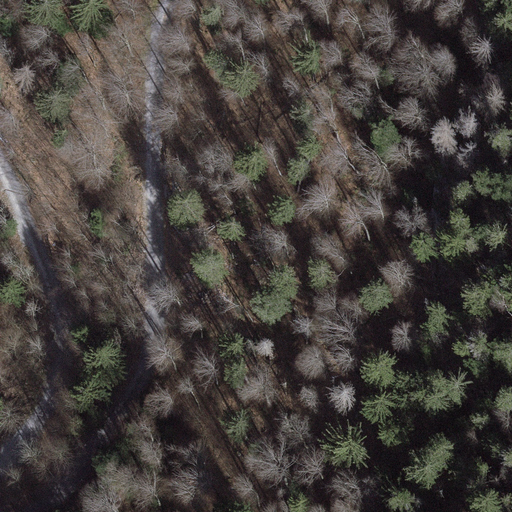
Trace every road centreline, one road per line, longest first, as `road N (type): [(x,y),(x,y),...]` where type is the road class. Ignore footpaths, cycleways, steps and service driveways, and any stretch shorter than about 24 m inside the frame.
road 1 (track): [(45,511),(92,457),(157,341),(152,79),(179,0)]
road 2 (track): [(0,461),(45,411),(68,338),(0,160)]
